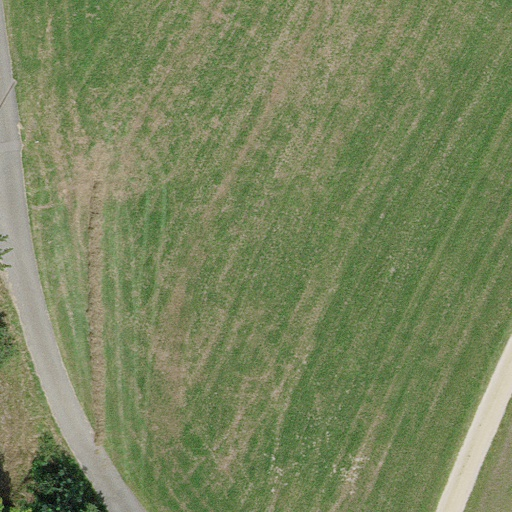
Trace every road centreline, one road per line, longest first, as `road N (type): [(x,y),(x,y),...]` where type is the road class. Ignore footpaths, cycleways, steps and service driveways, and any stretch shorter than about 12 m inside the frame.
road 1 (track): [(4,217),(59,421),(127,511)]
road 2 (track): [(444,511),(511,343)]
